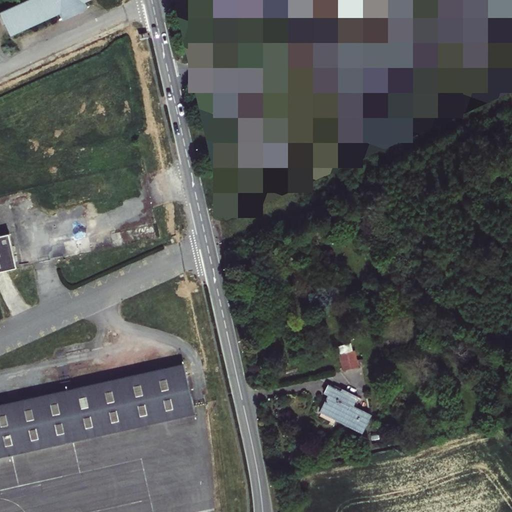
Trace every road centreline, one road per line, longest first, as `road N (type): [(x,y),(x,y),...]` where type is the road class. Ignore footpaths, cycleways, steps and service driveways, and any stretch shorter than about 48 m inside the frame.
road 1 (tertiary): [(263,511),(151,0)]
road 2 (track): [(511,342),(410,289),(361,178),(207,247)]
road 3 (unclassified): [(0,68),(148,0)]
